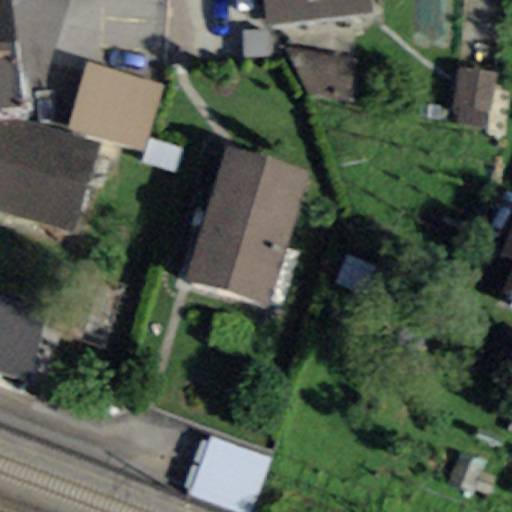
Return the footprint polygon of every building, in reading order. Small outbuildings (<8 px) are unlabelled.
[(0,0),(0,105),(22,104),(13,16),(11,0),(0,0)] [(263,0),(267,25),(371,13),(369,0),(263,0)] [(268,58),(267,33),(242,34),(243,59),(268,58)] [(357,64),(289,52),(305,97),(350,103),(357,64)] [(161,86),(87,64),(68,126),(143,148),(161,86)] [(487,128),(495,73),(458,67),(450,122),(487,128)] [(0,215),(70,237),(98,145),(26,126),(0,126),(0,215)] [(270,304),(307,171),(221,147),(184,280),(270,304)] [(511,233),(490,289),(511,297),(511,233)] [(45,312),(0,298),(0,373),(25,380),(45,312)] [(251,511),(271,462),(208,437),(186,493),(235,511),(251,511)]
